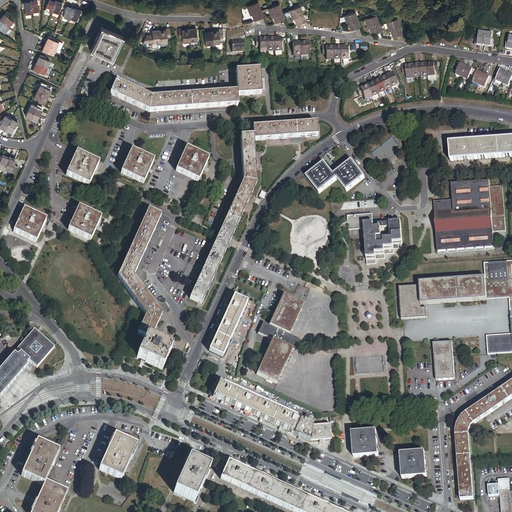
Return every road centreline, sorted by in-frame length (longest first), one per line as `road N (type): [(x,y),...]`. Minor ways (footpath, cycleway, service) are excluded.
road 1 (residential): [(66,95),(157,128),(331,115)]
road 2 (tertiary): [(421,511),(175,400)]
road 3 (tertiary): [(166,420),(370,511)]
road 4 (residential): [(342,134),(418,112),(511,118)]
road 5 (residential): [(237,261),(286,178),(342,134)]
road 6 (residential): [(444,511),(443,422),(506,378)]
road 7 (residential): [(257,29),(413,48)]
road 8 (residential): [(175,400),(237,261)]
road 9 (residential): [(87,0),(144,18),(217,18)]
